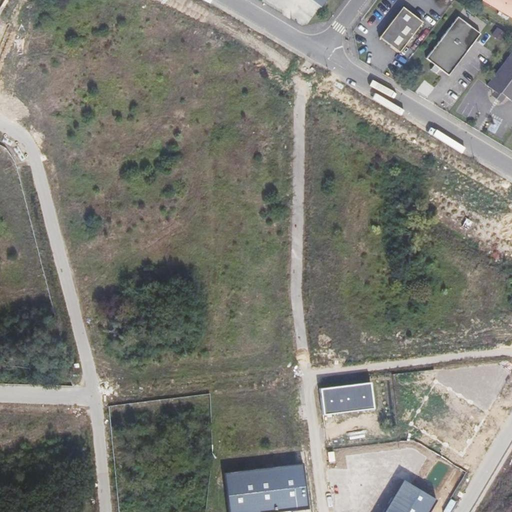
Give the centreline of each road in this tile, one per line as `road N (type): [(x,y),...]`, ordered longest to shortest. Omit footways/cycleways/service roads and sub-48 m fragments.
road 1 (residential): [(304,374),(295,297),(302,86),(319,53)]
road 2 (unclassified): [(0,121),(17,130),(36,160),(95,396)]
road 3 (unclassified): [(319,53),(511,169)]
road 4 (unclassified): [(511,350),(304,374)]
road 5 (unclassified): [(304,374),(323,511)]
